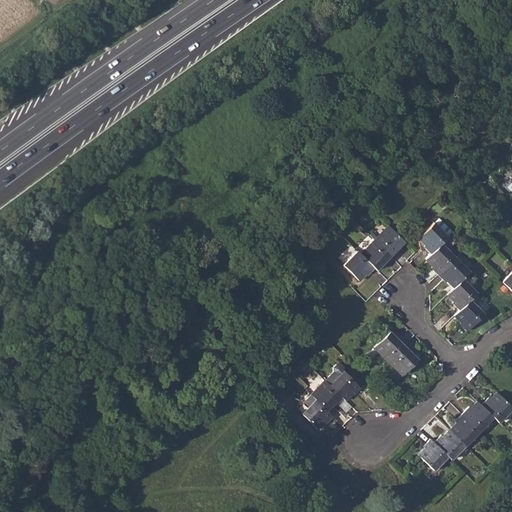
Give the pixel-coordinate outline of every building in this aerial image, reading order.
[(424,246),(431,253),(440,243),(448,235),(434,222),(419,238),(426,244),(424,246)] [(388,226),(374,240),(392,257),(399,250),(397,248),(404,241),(400,238),(388,226)] [(374,240),(360,254),(374,268),(376,269),(382,263),(384,265),(392,257),(374,240)] [(431,253),(425,259),(431,265),(429,267),(437,275),(455,257),(440,243),(431,253)] [(357,251),(343,265),(358,280),(365,274),(366,276),(374,268),(360,254),(357,251)] [(455,257),(437,275),(444,282),(447,280),(453,287),(462,278),(469,271),(455,257)] [(511,272),(503,282),(509,288),(511,290),(511,272)] [(453,287),(446,293),(453,300),(451,302),(459,309),(469,299),(476,292),(462,278),(453,287)] [(459,309),(453,315),(460,322),(458,323),(465,330),(483,313),(469,299),(459,309)] [(373,346),(387,360),(404,343),(396,335),(394,337),(388,331),(373,346)] [(404,343),(387,360),(401,375),(417,359),(409,352),(411,350),(404,343)] [(325,380),(342,397),(344,400),(351,394),(353,395),(361,387),(344,370),(344,367),(341,364),(336,364),(333,367),(333,372),(325,380)] [(325,380),(311,394),(315,399),(326,409),(332,403),(334,405),(342,397),(325,380)] [(488,397),(481,404),(493,416),(499,422),(511,407),(511,406),(497,392),(490,398),(488,397)] [(315,399),(301,414),(316,429),(323,422),(325,424),(333,416),(326,409),(315,399)] [(469,406),(462,413),(479,430),(493,416),(481,404),(478,401),(471,408),(469,406)] [(456,423),(449,429),(465,445),(479,430),(462,413),(454,420),(456,423)] [(441,434),(433,442),(448,456),(450,459),(465,445),(449,429),(443,435),(441,434)] [(433,442),(429,438),(422,446),(424,448),(417,455),(433,470),(448,456),(433,442)]
